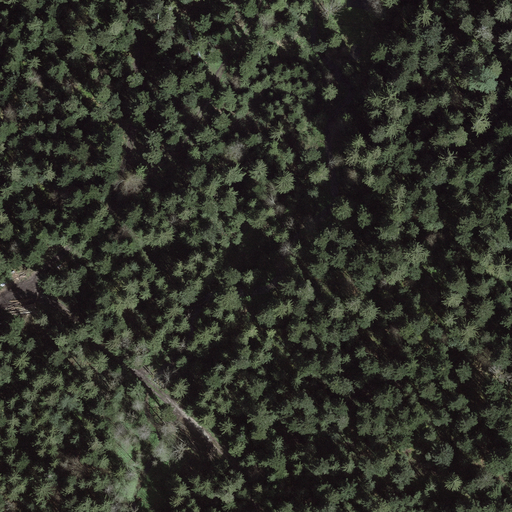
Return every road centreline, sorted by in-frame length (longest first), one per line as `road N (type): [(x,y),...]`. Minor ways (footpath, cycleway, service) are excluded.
road 1 (track): [(22,294),(170,156),(260,0)]
road 2 (track): [(264,511),(220,444),(66,306),(34,294),(0,299)]
